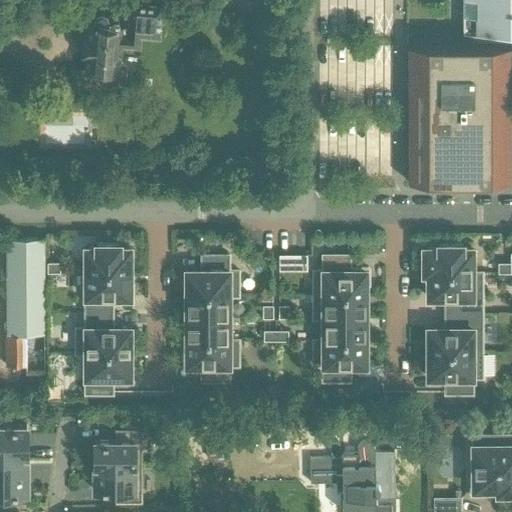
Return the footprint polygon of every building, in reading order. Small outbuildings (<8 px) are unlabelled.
[(511,32),(510,0),(462,0),(463,32),(511,32)] [(106,82),(125,84),(126,71),(118,70),(120,44),(128,45),(129,34),(158,37),(161,7),(131,4),(129,27),(107,25),(107,19),(106,15),(101,12),(96,14),(94,18),(94,23),(90,23),(89,35),(84,35),(82,56),(87,57),(86,69),(96,70),(106,82)] [(511,45),(424,45),(407,45),(407,181),(511,181),(511,45)] [(44,333),(46,333),(45,237),(9,237),(5,237),(6,353),(6,365),(25,364),(25,333),(44,333)] [(85,247),(85,272),(130,272),(130,247),(119,247),(119,243),(96,243),(96,247),(85,247)] [(423,247),(423,272),(482,272),(482,271),(472,271),(472,247),(461,247),(461,243),(438,243),(438,247),(423,247)] [(186,283),(186,294),(238,294),(238,269),(228,269),(228,254),(202,254),(202,269),(186,269),(186,273),(185,273),(185,283),(186,283)] [(313,269),(313,294),(365,294),(365,283),(368,283),(368,267),(352,267),(352,269),(349,269),(349,254),(322,254),(322,269),(313,269)] [(47,271),(59,271),(59,261),(47,261),(47,271)] [(498,272),(510,272),(510,262),(498,262),(498,272)] [(85,272),(85,311),(111,311),(111,296),(130,296),(130,292),(130,282),(130,272),(85,272)] [(445,297),(445,311),(482,311),(482,272),(423,272),(427,272),(427,282),(426,282),(427,292),(427,296),(445,297)] [(186,294),(186,317),(228,317),(228,295),(238,295),(238,294),(186,294)] [(313,294),(313,317),(365,317),(365,294),(313,294)] [(262,304),(262,317),(272,317),(272,304),(262,304)] [(278,304),(278,317),(288,317),(288,304),(278,304)] [(75,326),(75,351),(130,351),(130,326),(112,326),(111,311),(85,311),(85,326),(75,326)] [(427,341),(427,351),(482,351),(482,311),(445,311),(445,327),(427,326),(427,330),(426,330),(426,341),(427,341)] [(186,317),(186,339),(238,339),(238,338),(228,338),(228,317),(186,317)] [(313,338),(313,339),(365,339),(365,317),(313,317),(322,317),(322,338),(313,338)] [(263,329),(263,339),(287,339),(287,329),(263,329)] [(238,339),(186,339),(186,350),(183,350),(183,366),(199,366),(199,364),(202,364),(202,379),(228,379),(228,364),(238,364),(238,339)] [(365,339),(313,339),(313,364),(322,364),(322,380),(349,379),(349,364),(365,364),(365,360),(366,360),(366,350),(365,350),(365,339)] [(130,351),(75,351),(75,352),(85,352),(85,391),(111,391),(112,376),(130,376),(130,372),(130,362),(130,351)] [(482,351),(427,351),(427,362),(426,362),(426,372),(427,372),(427,376),(445,376),(445,391),(472,391),(472,376),(482,376),(482,351)] [(45,372),(31,373),(31,381),(45,381),(45,372)] [(0,424),(0,458),(26,459),(27,424),(0,424)] [(94,439),(94,465),(141,465),(141,427),(114,427),(114,439),(94,439)] [(511,433),(497,434),(497,492),(511,492),(511,433)] [(497,492),(497,434),(472,434),(472,475),(470,475),(470,491),(487,491),(487,486),(496,486),(497,492)] [(374,480),(374,464),(374,455),(374,453),(374,450),(374,448),(374,445),(372,442),(369,440),(366,440),(363,440),(360,442),(358,445),(357,448),(357,452),(341,452),(341,456),(309,456),(310,470),(310,481),(342,481),(342,489),(342,511),(343,511),(344,511),(343,511),(394,511),(395,508),(390,508),(390,497),(390,496),(374,496),(374,490),(376,489),(377,489),(378,488),(379,487),(379,486),(379,484),(379,483),(379,482),(378,481),(377,480),(376,480),(374,480)] [(26,459),(0,458),(0,493),(12,493),(26,493),(26,459)] [(141,465),(94,465),(94,489),(114,489),(114,501),(141,501),(141,499),(141,465)] [(433,497),(433,511),(460,511),(460,497),(433,497)]
